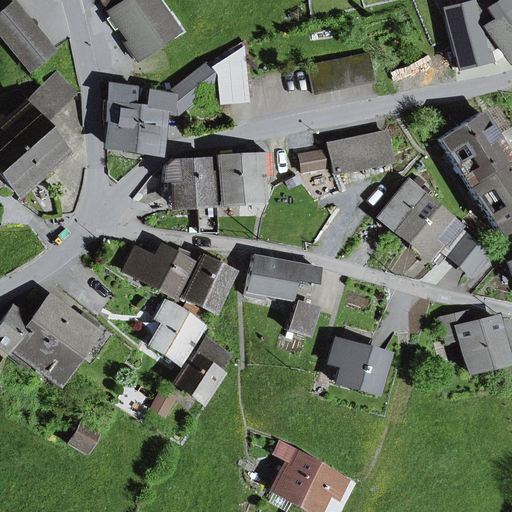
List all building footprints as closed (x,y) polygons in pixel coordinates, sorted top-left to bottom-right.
[(104,0),(102,1),(139,56),(176,31),(154,0),(104,0)] [(487,26),(508,58),(511,55),(511,4),(509,0),(502,0),(488,9),(496,20),(487,26)] [(442,5),(451,69),(474,66),(465,2),(442,5)] [(12,4),(0,14),(0,35),(9,47),(32,28),(12,4)] [(29,70),(52,52),(32,28),(9,47),(29,70)] [(306,66),(312,95),(373,82),(368,54),(306,66)] [(250,55),(217,56),(219,104),(252,103),(250,55)] [(147,91),(144,107),(137,106),(130,149),(155,153),(161,111),(175,113),(215,82),(204,67),(169,94),(147,91)] [(17,109),(27,120),(32,115),(39,123),(72,94),(56,75),(17,109)] [(108,121),(106,145),(130,149),(137,106),(132,105),(134,89),(111,85),(109,102),(104,101),(103,120),(108,121)] [(460,176),(466,186),(511,156),(511,136),(499,144),(491,131),(509,119),(498,102),(437,140),(444,150),(460,176)] [(57,140),(50,146),(34,128),(27,120),(17,109),(4,121),(0,116),(0,174),(16,193),(66,150),(57,140)] [(34,128),(39,123),(32,115),(27,120),(34,128)] [(499,144),(511,136),(511,124),(509,119),(491,131),(499,144)] [(326,145),(332,174),(390,162),(384,133),(326,145)] [(298,156),(300,172),(325,167),(322,151),(298,156)] [(267,176),(267,154),(214,157),(216,202),(259,200),(258,176),(267,176)] [(495,232),(511,221),(511,156),(466,186),(495,232)] [(172,205),(215,204),(216,202),(214,157),(170,160),(162,167),(161,182),(171,181),(172,205)] [(408,182),(379,216),(406,239),(435,206),(408,182)] [(445,253),(444,252),(462,232),(458,229),(460,227),(435,206),(406,239),(435,264),(445,253)] [(457,264),(475,244),(462,232),(444,252),(445,253),(457,264)] [(471,276),(489,255),(475,244),(457,264),(471,276)] [(179,250),(176,256),(160,247),(153,260),(134,250),(124,269),(177,297),(194,266),(185,261),(189,255),(179,250)] [(290,279),(313,285),(317,269),(252,255),(243,296),(262,300),(264,292),(286,297),(290,279)] [(200,256),(181,295),(211,309),(230,270),(200,256)] [(76,355),(93,333),(47,297),(40,305),(34,301),(27,310),(33,315),(29,319),(76,355)] [(205,326),(174,305),(164,300),(152,317),(162,323),(147,345),(176,365),(188,348),(183,345),(187,340),(193,344),(205,326)] [(182,309),(192,315),(196,310),(185,303),(182,309)] [(295,305),(287,331),(306,337),(314,311),(295,305)] [(10,310),(0,322),(0,348),(6,353),(29,324),(27,323),(21,318),(10,310)] [(29,319),(33,315),(27,310),(21,318),(27,323),(29,319)] [(467,371),(511,358),(511,344),(506,321),(496,324),(494,318),(467,325),(465,314),(439,321),(444,340),(457,337),(467,371)] [(26,359),(56,382),(76,355),(29,319),(27,323),(29,324),(6,353),(4,355),(20,367),(26,359)] [(173,383),(200,402),(221,372),(219,371),(229,357),(205,339),(173,383)] [(339,365),(334,383),(373,394),(384,355),(333,341),(330,351),(331,352),(342,355),(339,365)] [(328,362),(339,365),(342,355),(331,352),(328,362)] [(150,408),(164,416),(174,398),(161,391),(150,408)] [(67,445),(84,455),(98,433),(81,423),(67,445)] [(286,462),(270,489),(274,492),(291,502),(292,502),(315,463),(279,442),(272,454),(286,462)] [(320,511),(329,496),(341,503),(352,484),(315,463),(292,502),(308,511),(320,511)] [(268,502),(284,511),(285,511),(291,502),(274,492),(268,502)]
